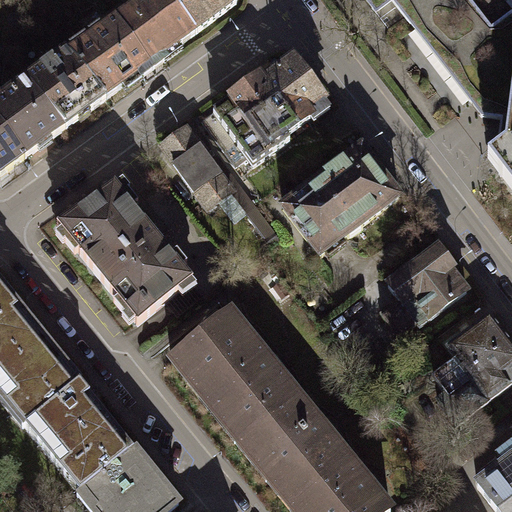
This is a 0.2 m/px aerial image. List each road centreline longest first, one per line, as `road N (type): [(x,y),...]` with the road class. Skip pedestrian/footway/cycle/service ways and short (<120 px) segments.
road 1 (residential): [(0,224),(294,5)]
road 2 (residential): [(0,230),(233,511)]
road 3 (residential): [(511,274),(294,5)]
